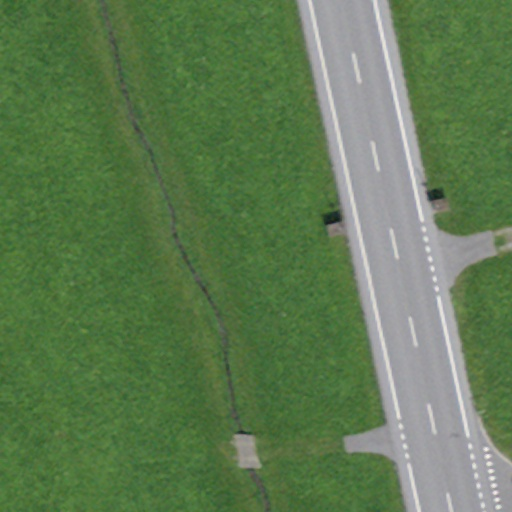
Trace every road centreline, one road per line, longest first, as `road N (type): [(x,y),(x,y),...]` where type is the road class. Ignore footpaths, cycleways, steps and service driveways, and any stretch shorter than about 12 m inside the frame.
road 1 (secondary): [(342,0),(452,511)]
road 2 (track): [(182,454),(436,439)]
